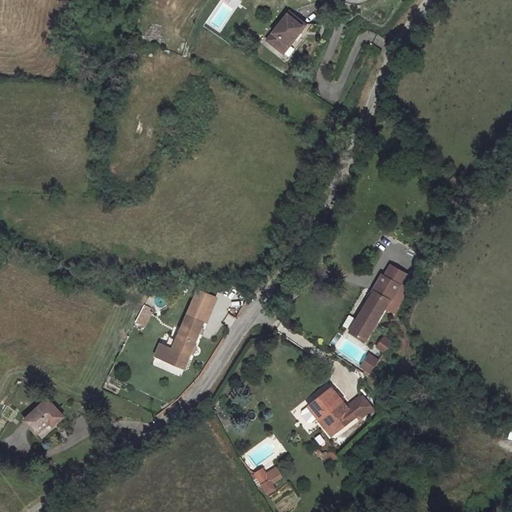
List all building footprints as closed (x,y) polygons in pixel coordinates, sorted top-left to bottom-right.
[(221,0),(219,3),(233,12),(241,0),(221,0)] [(309,26),(292,12),(270,41),(289,53),(309,26)] [(398,282),(396,280),(356,332),(373,345),(412,292),(419,297),(426,287),(405,272),(398,282)] [(208,310),(213,296),(197,291),(177,298),(166,330),(181,335),(191,305),(208,310)] [(143,304),(135,323),(145,327),(153,309),(143,304)] [(188,368),(208,310),(191,305),(181,335),(166,330),(156,357),(188,368)] [(342,325),(347,328),(353,318),(348,315),(342,325)] [(383,354),(393,343),(384,335),(375,346),(383,354)] [(370,374),(379,359),(368,352),(358,367),(370,374)] [(311,404),(337,430),(351,416),(333,397),(337,393),(331,385),(311,404)] [(356,388),(345,398),(356,410),(366,399),(356,388)] [(65,414),(49,397),(26,417),(39,430),(54,418),(56,422),(65,414)] [(322,457),(327,464),(336,459),(332,451),(322,457)] [(252,473),(266,496),(276,489),(272,484),(282,477),(275,466),(265,472),(262,466),(252,473)]
